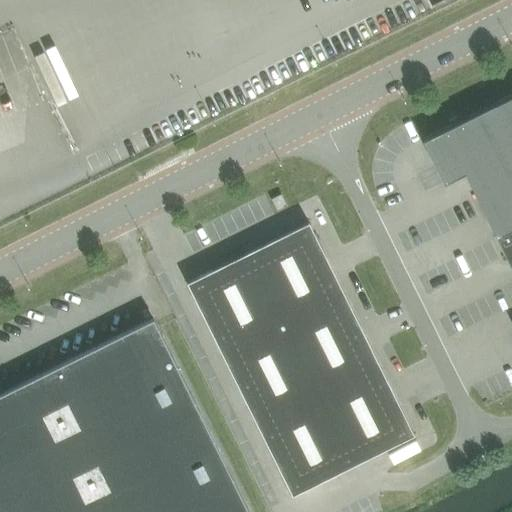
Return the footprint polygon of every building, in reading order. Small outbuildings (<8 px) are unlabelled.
[(511,94),(422,140),(444,184),(464,173),(511,269),(511,94)] [(281,194),(271,199),(277,211),(287,206),(281,194)] [(308,222),(247,252),(246,252),(248,256),(238,261),(236,257),(186,282),(222,354),(226,353),(231,363),(227,364),(292,494),(342,470),(340,466),(350,461),(351,465),(414,434),(413,432),(409,434),(404,424),(408,422),(349,304),(345,306),(340,296),(344,294),(314,234),(310,235),(305,225),(309,224),(308,222)] [(146,310),(142,312),(145,319),(149,317),(152,316),(148,309),(146,310)] [(0,511),(249,511),(153,318),(0,393),(0,511)]
